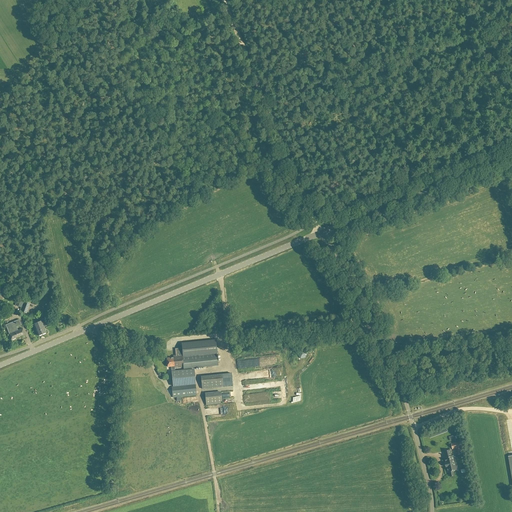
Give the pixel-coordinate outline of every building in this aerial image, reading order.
[(18,298),(18,299),(17,299),(15,305),(21,307),(23,301),(23,300),(18,298)] [(25,299),(25,300),(24,300),(20,311),(27,313),(30,303),(28,302),(29,300),(25,299)] [(41,320),(41,321),(33,324),(38,335),(46,332),(44,327),(48,325),(46,318),(41,320)] [(11,340),(25,334),(23,329),(18,331),(16,327),(21,325),(19,319),(6,325),(9,334),(11,340)] [(175,348),(176,353),(176,355),(173,355),(173,357),(167,358),(168,367),(171,366),(171,370),(175,370),(175,368),(183,367),(184,369),(218,365),(216,340),(182,343),(182,348),(175,348)] [(196,395),(195,384),(194,369),(171,371),(173,386),(172,386),(173,396),(181,395),(181,396),(196,395)] [(202,373),(202,387),(223,386),(223,373),(202,373)] [(205,392),(206,405),(222,403),(221,390),(205,392)] [(461,441),(451,444),(453,449),(456,448),(458,455),(462,454),(460,447),(462,447),(461,441)] [(456,470),(453,455),(451,456),(450,449),(444,451),(445,457),(444,457),(446,462),(444,463),(445,467),(447,467),(448,472),(449,471),(450,476),(454,475),(453,470),(456,470)]
